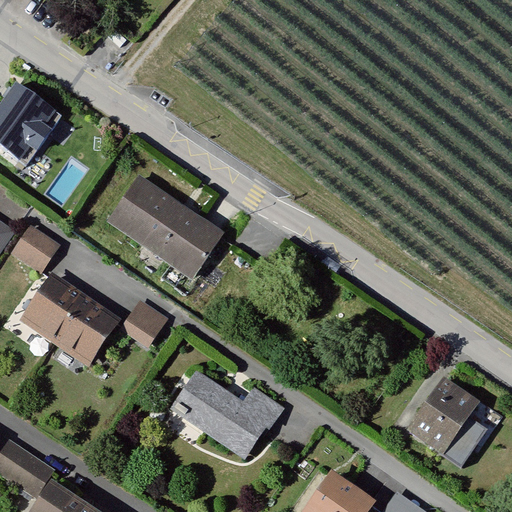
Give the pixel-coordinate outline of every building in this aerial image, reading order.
[(66,119),(17,85),(0,110),(0,153),(29,174),(66,119)] [(224,236),(138,178),(108,222),(193,281),(224,236)] [(0,258),(17,232),(0,221),(0,258)] [(62,245),(31,224),(12,253),(43,274),(62,245)] [(124,323),(49,274),(21,317),(96,366),(124,323)] [(173,322),(142,301),(123,330),(154,351),(173,322)] [(241,402),(199,374),(174,413),(253,464),(288,410),(251,387),(241,402)] [(486,406),(446,380),(410,435),(450,461),(486,406)] [(7,433),(0,442),(0,469),(36,494),(55,466),(7,433)] [(372,511),(376,508),(330,477),(306,511),(372,511)] [(95,511),(53,484),(34,511),(95,511)] [(385,511),(424,511),(428,505),(396,490),(385,511)]
